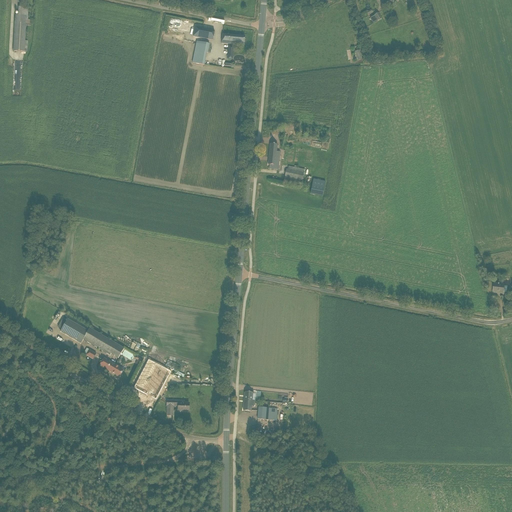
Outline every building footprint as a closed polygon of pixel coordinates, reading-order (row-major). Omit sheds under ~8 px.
[(18,15),(16,15),(14,51),(25,52),(26,20),(28,20),(28,8),(18,7),(18,15)] [(215,31),(195,27),(193,36),(213,40),(215,31)] [(241,43),(244,43),(244,36),(223,34),(222,42),(241,44),(241,43)] [(206,53),(207,53),(209,44),(196,42),(192,63),(204,65),(206,53)] [(270,144),(268,165),(269,165),(269,169),(278,170),(279,161),(278,161),(279,158),(276,158),(277,152),(277,145),(270,144)] [(294,159),(313,163),(315,152),(296,148),(294,159)] [(286,169),(283,181),(301,185),(304,169),(298,168),(288,166),(287,169),(286,169)] [(325,182),(313,179),(310,194),(322,196),(325,182)] [(500,280),(500,285),(494,284),(493,292),(503,294),(504,286),(503,286),(504,281),(500,280)] [(66,322),(62,320),(58,327),(62,330),(60,332),(81,344),(83,340),(110,356),(111,354),(118,358),(124,349),(89,328),(88,331),(68,319),(66,322)] [(84,354),(94,359),(97,353),(86,348),(84,354)] [(99,366),(119,377),(124,370),(104,358),(99,366)] [(148,360),(133,388),(156,400),(170,371),(148,360)] [(252,400),(253,393),(245,392),(243,411),(251,412),(251,406),(253,406),(254,401),(252,400)] [(189,411),(189,404),(181,403),(181,401),(167,401),(166,406),(167,406),(167,416),(173,416),(173,406),(178,406),(178,411),(189,411)] [(270,408),(258,407),(257,419),(269,420),(270,408)]
